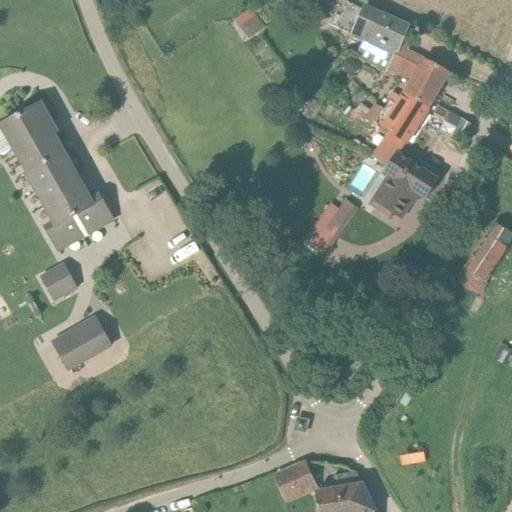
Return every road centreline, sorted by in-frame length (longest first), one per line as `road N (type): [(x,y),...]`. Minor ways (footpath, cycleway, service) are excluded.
road 1 (unclassified): [(335,428),(128,97),(84,0)]
road 2 (unclassified): [(335,428),(381,374),(424,295),(473,153),(511,71)]
road 3 (unclassified): [(127,511),(263,466),(335,428)]
